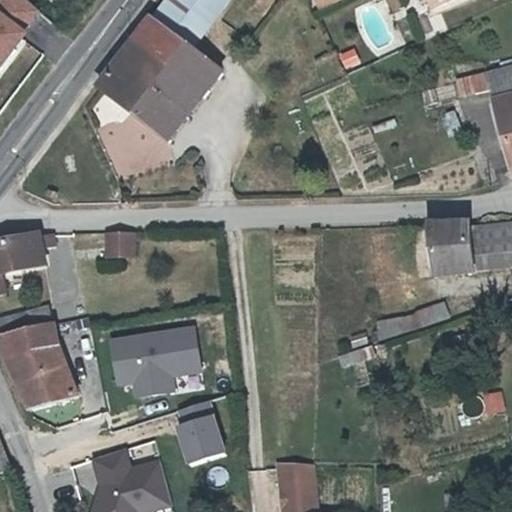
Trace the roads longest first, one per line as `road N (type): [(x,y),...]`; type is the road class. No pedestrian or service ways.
road 1 (unclassified): [(511,202),(485,211),(35,219),(0,201)]
road 2 (secondary): [(133,0),(0,177)]
